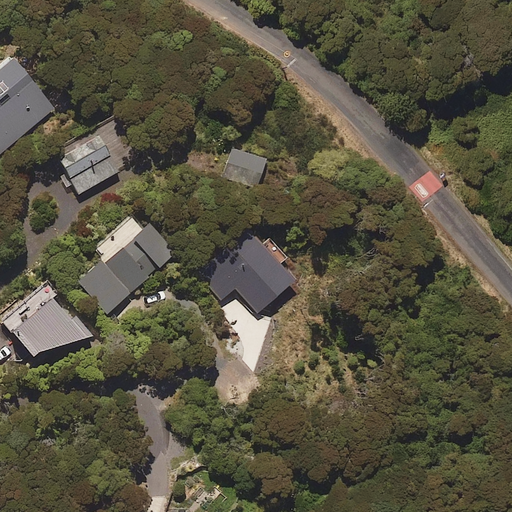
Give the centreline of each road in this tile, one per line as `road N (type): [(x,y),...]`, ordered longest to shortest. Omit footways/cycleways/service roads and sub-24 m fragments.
road 1 (unclassified): [(209,0),(321,74),(511,269)]
road 2 (residential): [(0,402),(119,383),(154,406),(151,444),(100,498)]
